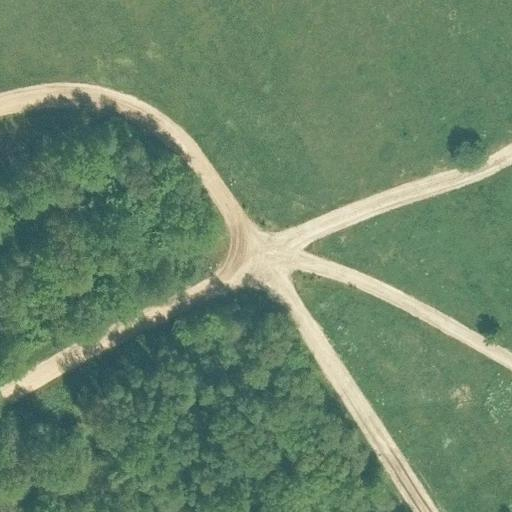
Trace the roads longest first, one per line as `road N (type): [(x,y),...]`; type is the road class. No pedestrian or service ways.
road 1 (track): [(0,104),(91,96),(162,126),(262,254),(426,511)]
road 2 (track): [(0,397),(299,234),(511,153)]
road 3 (track): [(262,254),(300,256),(389,292),(511,362)]
